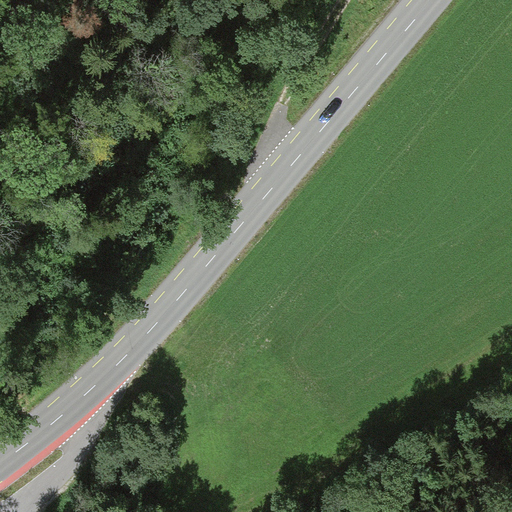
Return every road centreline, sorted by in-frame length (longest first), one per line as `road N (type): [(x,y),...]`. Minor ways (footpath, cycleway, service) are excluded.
road 1 (secondary): [(0,464),(128,353),(430,0)]
road 2 (track): [(154,324),(68,465),(15,511)]
road 3 (track): [(345,0),(275,124),(273,184)]
